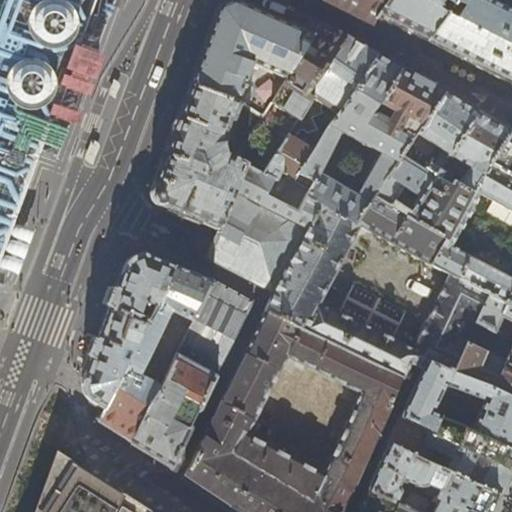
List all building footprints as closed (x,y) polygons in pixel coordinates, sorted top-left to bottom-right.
[(0,0),(0,241),(88,0),(0,0)] [(321,0),(347,13),(371,25),(377,16),(388,0),(321,0)] [(403,28),(427,40),(454,0),(388,0),(377,16),(403,28)] [(511,0),(454,0),(427,40),(428,42),(439,47),(495,75),(511,84),(511,0)] [(263,116),(312,37),(232,1),(226,4),(218,7),(193,77),(190,85),(241,103),(254,111),(263,116)] [(306,95),(318,78),(343,38),(339,36),(319,26),(312,37),(263,116),(247,141),(236,157),(236,159),(248,165),(263,173),(301,117),(312,99),(312,98),(306,95)] [(356,45),(343,38),(318,78),(306,95),(312,98),(312,99),(327,108),(316,125),(301,117),(263,173),(273,179),(272,180),(275,182),(280,173),(292,178),(283,194),(269,187),(265,195),(297,212),(306,195),(313,182),(298,173),(333,122),(377,56),(356,45)] [(373,198),(387,177),(414,137),(418,135),(444,92),(393,65),(377,56),(333,122),(298,173),(313,182),(306,195),(322,205),(354,225),(373,198)] [(235,121),(241,103),(190,85),(167,146),(151,191),(157,205),(194,220),(220,230),(248,165),(236,159),(236,157),(226,154),(223,143),(232,120),(235,121)] [(387,177),(419,197),(425,189),(449,155),(478,111),(469,106),(444,92),(418,135),(414,137),(387,177)] [(247,141),(263,116),(254,111),(247,130),(242,137),(247,141)] [(511,175),(490,163),(511,130),(485,115),(478,111),(449,155),(469,168),(459,184),(452,181),(450,185),(434,177),(425,189),(419,197),(387,177),(373,198),(445,239),(430,266),(448,275),(486,295),(511,308),(511,175)] [(511,130),(490,163),(511,175),(511,130)] [(263,287),(273,292),(322,205),(306,195),(297,212),(265,195),(269,187),(272,180),(273,179),(263,173),(248,165),(220,230),(214,243),(207,258),(213,261),(263,287)] [(354,225),(322,205),(273,292),(269,301),(265,310),(307,331),(403,378),(409,364),(420,368),(421,370),(426,362),(450,373),(465,342),(459,339),(464,329),(468,320),(474,323),(486,295),(448,275),(430,313),(411,352),(355,325),(319,307),(339,267),(359,227),(382,240),(430,266),(445,239),(373,198),(354,225)] [(20,240),(22,238),(22,236),(22,233),(20,231),(16,230),(13,231),(11,233),(10,236),(10,238),(12,240),(15,242),(18,242),(20,240)] [(16,256),(17,254),(17,251),(17,249),(15,247),(11,245),(8,246),(6,248),(5,252),(6,254),(7,256),(10,258),(13,258),(16,256)] [(167,263),(147,254),(124,265),(100,328),(81,378),(90,402),(103,411),(174,266),(167,263)] [(9,274),(11,272),(11,269),(11,267),(9,264),(5,263),(2,264),(0,266),(0,272),(1,274),(4,275),(7,275),(9,274)] [(191,273),(174,266),(103,411),(98,421),(98,422),(102,425),(130,442),(175,353),(211,281),(191,273)] [(251,301),(250,300),(232,290),(213,279),(213,281),(211,281),(175,353),(130,442),(161,461),(172,468),(195,419),(216,376),(216,374),(224,359),(245,317),(252,304),(251,301)] [(511,308),(486,295),(474,323),(494,333),(501,316),(511,321),(511,343),(509,351),(505,360),(465,342),(450,373),(491,388),(511,397),(511,308)] [(238,511),(338,511),(403,378),(307,331),(265,310),(202,437),(184,475),(183,476),(238,511)] [(451,423),(471,431),(511,450),(511,397),(491,388),(450,373),(426,362),(421,370),(420,368),(405,403),(439,418),(451,423)] [(437,424),(439,418),(405,403),(402,410),(399,416),(432,434),(437,424)] [(432,435),(432,434),(399,416),(395,423),(387,442),(418,459),(425,445),(453,458),(446,472),(499,496),(508,475),(509,471),(462,448),(432,435)] [(511,467),(511,465),(511,450),(471,431),(451,423),(448,429),(437,424),(432,434),(432,435),(462,448),(509,471),(511,467)] [(446,472),(418,459),(387,442),(382,454),(366,489),(380,498),(393,504),(401,488),(400,484),(398,483),(400,478),(420,487),(426,484),(426,485),(425,487),(425,489),(426,491),(428,493),(435,496),(434,498),(437,500),(431,511),(492,511),(499,496),(446,472)] [(150,511),(84,470),(53,451),(33,511),(150,511)] [(393,511),(397,506),(397,505),(393,504),(380,498),(366,489),(354,511),(393,511)] [(411,511),(425,511),(428,507),(426,501),(411,494),(409,501),(400,499),(397,505),(397,506),(411,511)]
